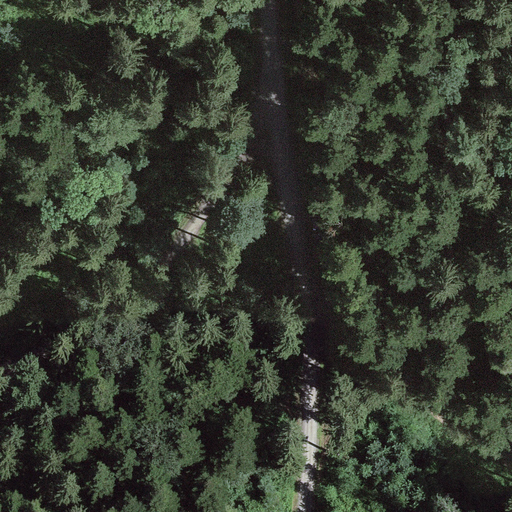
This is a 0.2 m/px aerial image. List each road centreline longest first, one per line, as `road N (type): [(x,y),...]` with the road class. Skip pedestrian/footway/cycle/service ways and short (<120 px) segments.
road 1 (track): [(300,511),(310,380),(304,294),(272,127),(270,0)]
road 2 (track): [(272,127),(136,284),(0,356)]
road 3 (track): [(511,452),(407,384),(304,294)]
